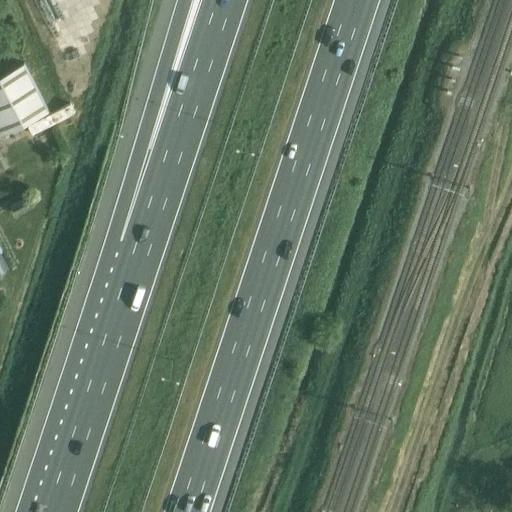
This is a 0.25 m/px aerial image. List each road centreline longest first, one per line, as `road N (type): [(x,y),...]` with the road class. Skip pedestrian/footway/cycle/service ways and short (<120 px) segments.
road 1 (motorway): [(186,511),(355,0)]
road 2 (track): [(392,511),(473,273),(511,184)]
road 3 (motorway): [(141,248),(54,511)]
road 4 (motorway): [(224,0),(141,248)]
road 5 (motorway): [(189,0),(141,248)]
